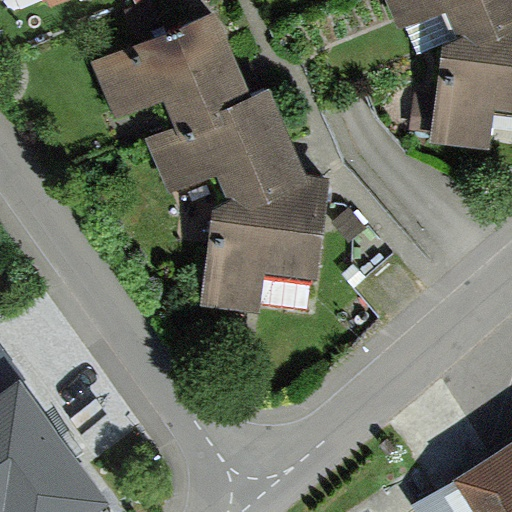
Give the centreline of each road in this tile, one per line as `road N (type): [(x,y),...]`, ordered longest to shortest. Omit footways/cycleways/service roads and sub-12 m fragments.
road 1 (residential): [(0,168),(110,327),(241,492)]
road 2 (residential): [(241,492),(511,252)]
